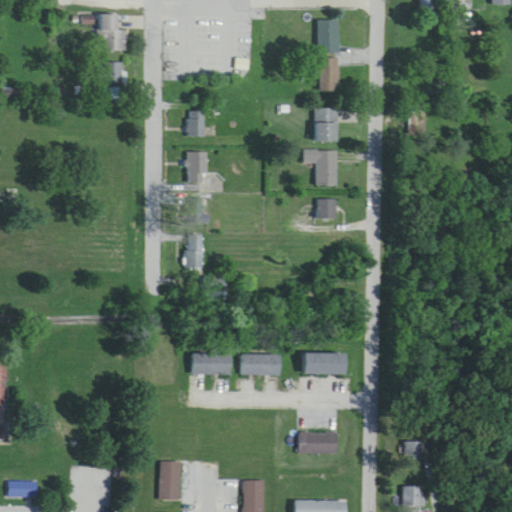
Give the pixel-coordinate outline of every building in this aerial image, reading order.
[(413,0),(413,15),(430,15),(430,0),(413,0)] [(119,14),(100,14),(100,50),(127,50),(127,30),(119,30),(119,14)] [(319,53),(339,53),(339,20),(319,20),(319,53)] [(319,58),(319,91),(339,91),(339,58),(319,58)] [(125,61),(103,61),(103,82),(125,82),(125,61)] [(316,141),(338,141),(338,108),(316,108),(316,141)] [(205,110),(188,110),(188,137),(205,137),(205,110)] [(338,186),(338,151),(304,150),(304,163),(317,163),(317,186),(338,186)] [(189,152),(189,183),(207,183),(207,152),(189,152)] [(336,200),(319,200),(319,219),(336,219),(336,200)] [(204,234),(188,234),(188,268),(204,268),(204,234)] [(228,343),(187,342),(186,359),(227,360),(228,343)] [(342,343),(297,342),(297,358),(341,359),(342,343)] [(276,343),(235,343),(235,361),(276,361),(276,343)] [(346,375),(346,353),(302,353),(302,375),(346,375)] [(190,375),(229,375),(229,354),(190,354),(190,375)] [(240,376),(279,376),(279,355),(240,355),(240,376)] [(337,418),(297,418),(297,439),(337,439),(337,418)] [(337,454),(337,433),(300,433),(300,454),(337,454)] [(420,460),(420,442),(402,442),(402,460),(420,460)] [(156,446),(176,446),(177,485),(156,485),(156,446)] [(240,466),(261,466),(261,504),(240,504),(240,466)] [(8,497),(37,497),(37,481),(8,481),(8,497)] [(420,487),(402,487),(402,505),(420,505),(420,487)] [(344,489),(292,488),(292,505),(343,506),(344,489)] [(157,511),(157,499),(176,499),(176,511),(157,511)] [(345,511),(346,500),(295,500),(295,511),(345,511)]
